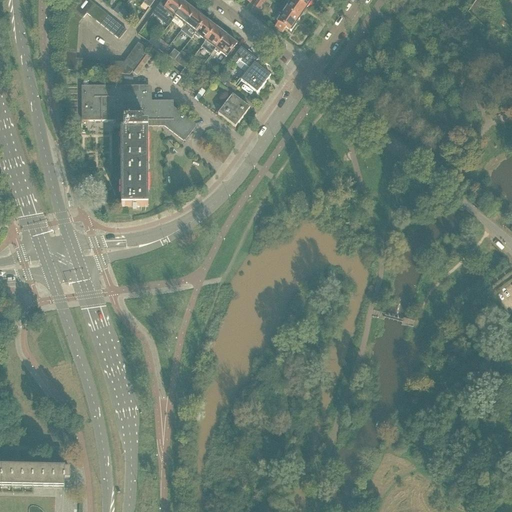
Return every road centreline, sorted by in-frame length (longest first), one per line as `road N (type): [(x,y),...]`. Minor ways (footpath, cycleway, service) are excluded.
road 1 (residential): [(73,255),(158,241),(218,201),(310,73)]
road 2 (residential): [(511,246),(310,73)]
road 3 (secondary): [(127,511),(127,419),(73,255)]
road 4 (secondary): [(73,255),(42,151),(14,0)]
road 5 (secondary): [(45,261),(98,426),(104,511)]
road 6 (secondary): [(0,119),(45,261)]
